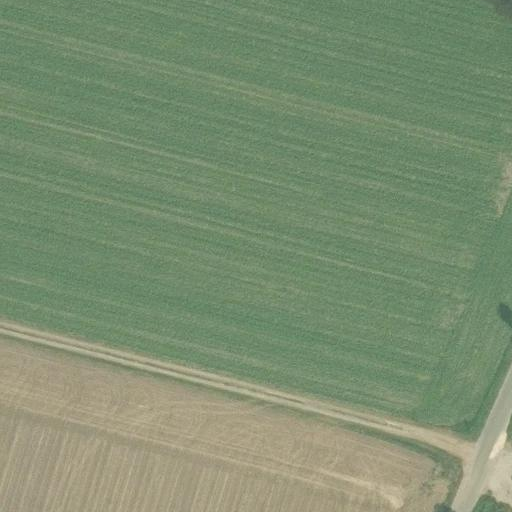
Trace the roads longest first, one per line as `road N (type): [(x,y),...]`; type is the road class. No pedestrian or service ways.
road 1 (track): [(0,328),(485,451)]
road 2 (tertiary): [(458,511),(511,386)]
